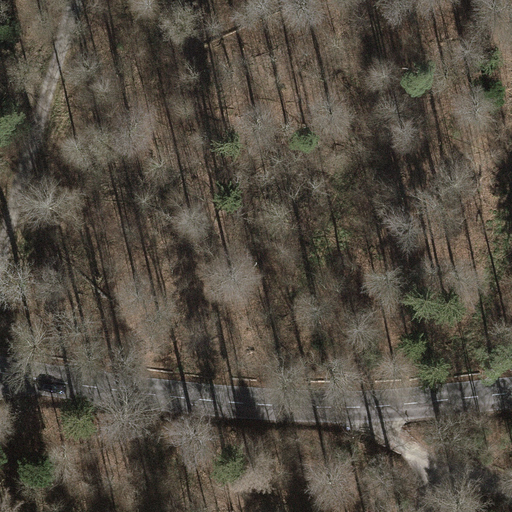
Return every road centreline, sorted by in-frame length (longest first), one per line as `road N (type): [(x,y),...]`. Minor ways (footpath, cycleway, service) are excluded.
road 1 (tertiary): [(511,393),(336,405),(193,402),(0,380)]
road 2 (track): [(0,271),(80,0)]
road 3 (track): [(336,405),(511,493)]
